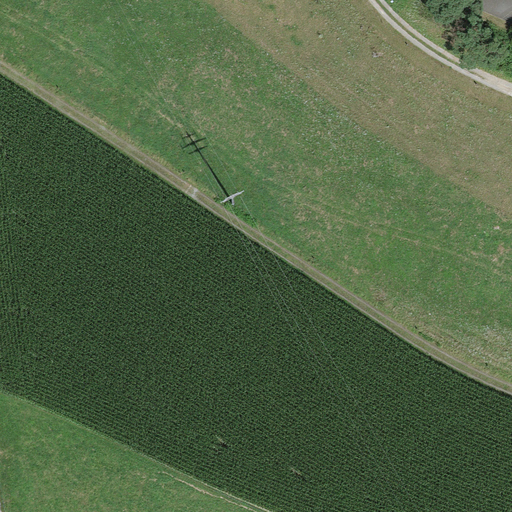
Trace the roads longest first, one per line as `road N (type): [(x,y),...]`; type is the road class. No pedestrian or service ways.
road 1 (track): [(511,387),(382,321),(0,70)]
road 2 (track): [(511,87),(454,65),(374,0)]
